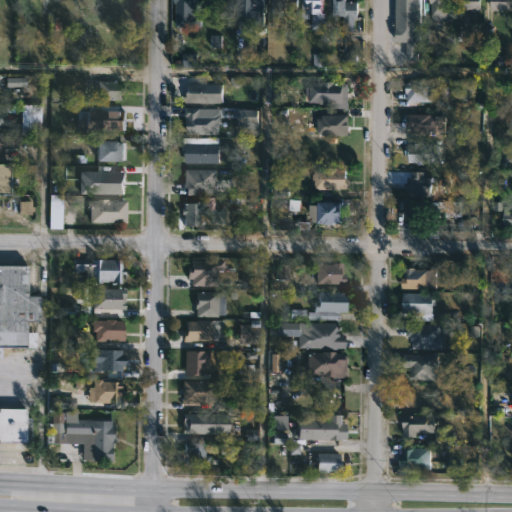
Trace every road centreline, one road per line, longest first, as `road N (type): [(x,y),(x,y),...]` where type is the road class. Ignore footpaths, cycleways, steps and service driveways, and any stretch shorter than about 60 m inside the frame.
road 1 (secondary): [(511,492),(0,483)]
road 2 (residential): [(161,0),(154,511)]
road 3 (residential): [(381,0),(376,511)]
road 4 (residential): [(0,242),(511,244)]
